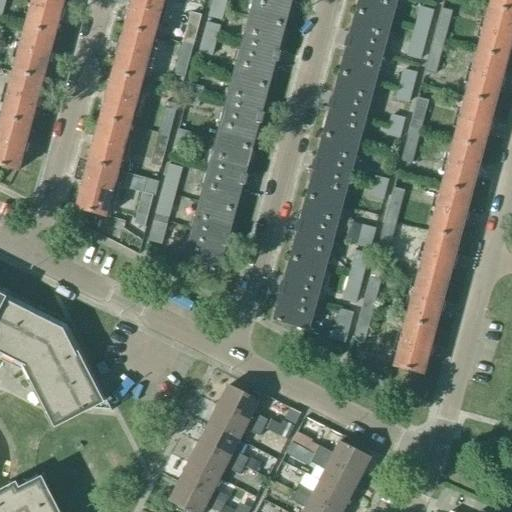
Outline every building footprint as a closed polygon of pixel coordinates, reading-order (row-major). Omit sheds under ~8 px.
[(11,4),(12,0),(0,0),(0,44),(2,37),(0,36),(0,22),(5,3),(11,4)] [(62,10),(64,0),(32,0),(25,29),(55,37),(59,19),(62,19),(65,10),(62,10)] [(154,37),(164,0),(132,0),(132,2),(129,1),(126,11),(129,11),(124,29),(154,37)] [(223,21),(227,0),(213,0),(209,17),(223,21)] [(291,0),(254,0),(250,17),(284,27),(291,0)] [(359,0),(356,13),(391,22),(396,0),(359,0)] [(511,9),(505,8),(490,4),(477,52),(507,60),(511,43),(511,42),(511,9)] [(420,60),(433,11),(420,7),(407,57),(420,60)] [(436,75),(452,12),(442,9),(425,72),(436,75)] [(182,45),(193,48),(202,16),(190,13),(182,45)] [(374,84),(391,22),(356,13),(340,74),(374,84)] [(268,89),(284,27),(250,17),(233,79),(268,89)] [(212,57),(220,27),(207,23),(199,53),(212,57)] [(50,54),(55,37),(25,29),(13,74),(43,82),(47,64),(50,64),(53,55),(50,54)] [(142,82),(154,37),(124,29),(120,47),(117,46),(114,55),(117,56),(112,74),(142,82)] [(185,78),(193,48),(182,45),(174,75),(185,78)] [(502,78),(507,60),(477,52),(465,97),(495,105),(500,87),(502,88),(505,79),(502,78)] [(409,104),(417,73),(404,70),(396,100),(409,104)] [(38,99),(43,82),(13,74),(1,118),(31,126),(35,109),(38,109),(41,100),(38,99)] [(130,127),(142,82),(112,74),(108,92),(105,91),(102,100),(105,101),(100,119),(130,127)] [(358,145),(374,84),(340,74),(323,136),(358,145)] [(251,151),(268,89),(233,79),(216,141),(251,151)] [(199,108),(204,88),(190,85),(185,104),(199,108)] [(490,123),(495,105),(465,97),(453,142),(483,150),(488,132),(490,133),(493,124),(490,123)] [(412,164),(429,102),(418,99),(401,162),(412,164)] [(158,135),(169,138),(178,106),(167,103),(158,135)] [(399,139),(405,119),(392,116),(386,136),(399,139)] [(26,144),(31,126),(1,118),(0,121),(0,166),(18,172),(23,153),(26,154),(29,145),(26,144)] [(118,172),(130,127),(100,119),(96,137),(93,136),(90,145),(93,146),(88,164),(118,172)] [(186,154),(192,133),(178,130),(173,150),(186,154)] [(161,168),(169,138),(158,135),(150,165),(161,168)] [(341,207),(358,145),(323,136),(307,198),(341,207)] [(235,212),(251,151),(216,141),(200,203),(235,212)] [(478,168),(483,150),(453,142),(441,187),(471,195),(476,177),(479,178),(481,169),(478,168)] [(106,218),(118,172),(88,164),(84,182),(81,181),(78,190),(81,191),(76,210),(106,218)] [(169,218),(183,168),(169,165),(155,214),(169,218)] [(383,201),(388,180),(375,177),(370,197),(383,201)] [(466,213),(471,195),(441,187),(429,232),(459,240),(464,222),(467,223),(469,214),(466,213)] [(388,254),(405,191),(394,188),(377,251),(388,254)] [(145,228),(153,196),(142,193),(134,225),(145,228)] [(325,269),(341,207),(307,198),(290,260),(325,269)] [(218,274),(235,212),(200,203),(183,265),(218,274)] [(162,245),(167,224),(154,221),(148,242),(162,245)] [(370,249),(375,229),(362,226),(357,246),(370,249)] [(454,258),(459,240),(429,232),(418,277),(447,285),(452,267),(455,268),(457,258),(454,258)] [(355,304),(368,254),(355,251),(342,301),(355,304)] [(308,331),(325,269),(290,260),(274,322),(308,331)] [(442,303),(447,285),(418,277),(406,322),(435,330),(440,312),(443,313),(445,303),(442,303)] [(364,344),(381,281),(370,278),(354,341),(364,344)] [(0,355),(26,368),(55,426),(88,410),(112,412),(68,326),(0,291),(0,355)] [(345,343),(353,313),(340,310),(332,340),(345,343)] [(431,348),(435,330),(406,322),(394,367),(423,375),(428,357),(431,357),(433,348),(431,348)] [(218,406),(263,430),(267,422),(253,414),(259,402),(228,386),(218,406)] [(259,438),(263,430),(218,406),(208,426),(239,442),(245,431),(259,438)] [(233,453),(239,442),(208,426),(198,445),(244,468),(248,460),(233,453)] [(315,455),(360,479),(370,459),(339,443),(333,454),(319,447),(311,443),(312,440),(297,432),(292,443),(315,455)] [(239,476),(244,468),(198,445),(188,464),(219,480),(225,469),(239,476)] [(350,498),(360,479),(315,455),(311,464),(325,471),(319,482),(350,498)] [(214,491),(219,480),(188,464),(178,483),(224,506),(228,498),(214,491)] [(0,511),(55,511),(37,476),(0,495),(0,511)] [(330,511),(343,511),(350,498),(319,482),(314,493),(299,486),(295,494),(330,511)] [(237,511),(224,506),(178,483),(168,503),(185,511),(202,511),(205,507),(214,511),(237,511)] [(330,511),(295,494),(291,502),(305,509),(303,511),(330,511)]
